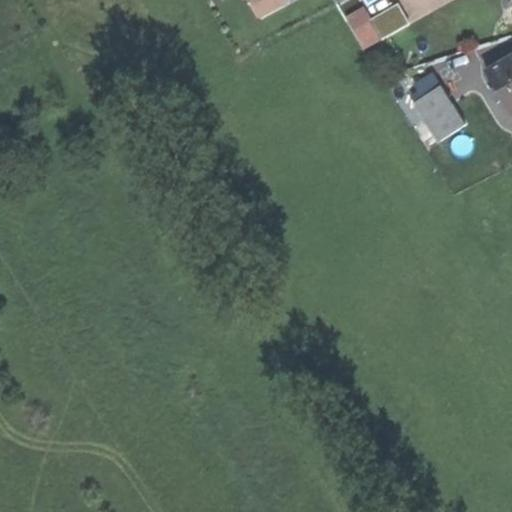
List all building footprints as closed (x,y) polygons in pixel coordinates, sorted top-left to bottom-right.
[(252,0),(261,15),(289,0),(252,0)] [(374,21),(384,40),(411,26),(401,6),(374,21)] [(511,59),(490,72),(511,111),(511,59)] [(420,102),(434,127),(460,112),(445,87),(420,102)] [(468,126),(460,112),(434,127),(442,140),(468,126)]
